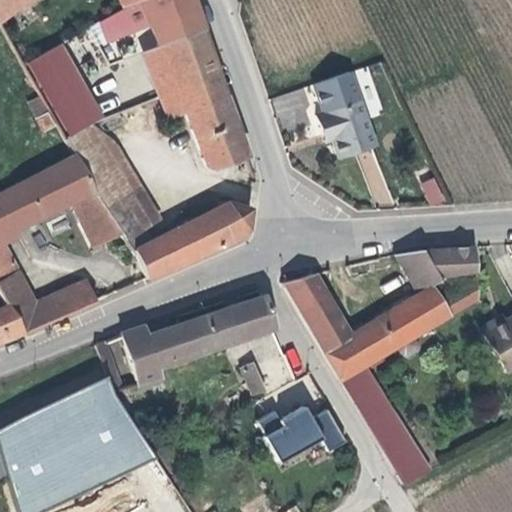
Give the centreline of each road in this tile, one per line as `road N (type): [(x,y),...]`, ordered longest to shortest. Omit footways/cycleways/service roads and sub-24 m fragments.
road 1 (unclassified): [(397,494),(247,254)]
road 2 (residential): [(247,254),(0,352)]
road 3 (tertiary): [(209,0),(298,234)]
road 4 (tertiary): [(298,234),(511,229)]
road 5 (track): [(402,502),(511,438)]
